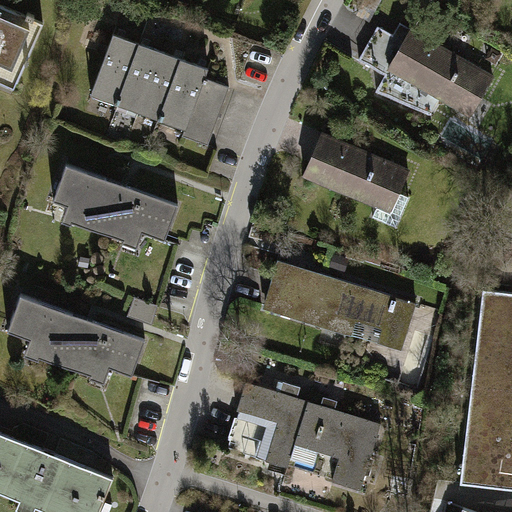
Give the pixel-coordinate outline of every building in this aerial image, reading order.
[(383,0),(382,0),(365,0),(357,14),(371,22),(383,0)] [(28,57),(43,22),(34,18),(35,15),(28,12),(27,15),(4,5),(1,3),(0,6),(0,72),(18,80),(25,62),(27,63),(30,58),(28,57)] [(400,23),(393,35),(404,42),(412,29),(400,23)] [(481,97),(493,76),(412,29),(404,42),(393,35),(378,26),(359,59),(386,74),(376,91),(431,115),(441,98),(458,108),(469,90),(481,97)] [(140,43),(114,33),(91,94),(118,104),(140,43)] [(161,51),(140,43),(118,104),(138,111),(161,51)] [(182,58),(161,51),(138,111),(159,119),(182,58)] [(208,68),(182,58),(159,119),(186,129),(205,77),(208,68)] [(18,80),(0,72),(0,82),(14,89),(18,80)] [(230,87),(205,77),(186,129),(183,135),(208,145),(230,87)] [(469,90),(458,108),(470,115),(481,97),(469,90)] [(399,192),(409,170),(323,132),(305,174),(378,206),(373,216),(396,226),(409,196),(399,192)] [(165,239),(178,203),(67,162),(53,198),(68,204),(77,207),(72,220),(124,239),(127,234),(140,239),(143,231),(165,239)] [(77,207),(68,204),(63,219),(71,222),(72,220),(77,207)] [(127,234),(124,239),(123,242),(137,247),(140,239),(127,234)] [(356,319),(406,335),(416,302),(279,259),(264,306),(351,334),(356,319)] [(511,292),(484,289),(460,483),(511,488),(511,292)] [(132,374),(146,339),(21,293),(8,329),(30,337),(27,344),(28,344),(41,349),(39,355),(92,374),(94,369),(107,374),(110,366),(132,374)] [(134,296),(128,315),(153,324),(158,306),(134,296)] [(356,319),(351,334),(401,349),(406,335),(356,319)] [(41,349),(28,344),(25,353),(38,358),(39,355),(41,349)] [(94,369),(92,374),(90,377),(104,382),(107,374),(94,369)] [(280,391),(247,381),(237,409),(240,409),(228,448),(288,466),(295,443),(308,400),(297,396),(301,386),(283,381),(280,391)] [(381,422),(308,400),(295,443),(340,457),(332,480),(360,489),(381,422)] [(98,511),(113,477),(0,430),(0,490),(20,499),(37,505),(52,511),(98,511)] [(33,511),(37,505),(20,499),(17,507),(27,511),(33,511)]
